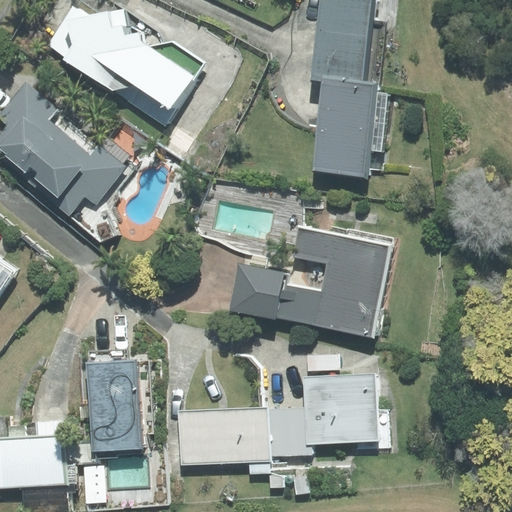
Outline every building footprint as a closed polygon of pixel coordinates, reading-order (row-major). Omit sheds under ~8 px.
[(381,0),(329,0),(319,80),(332,82),(320,171),(373,178),(385,83),(371,81),(381,0)] [(51,45),(168,126),(201,78),(148,41),(148,33),(133,35),(129,9),(93,17),(78,7),(51,45)] [(0,138),(0,158),(75,217),(90,198),(101,206),(132,167),(104,144),(96,153),(55,120),(63,109),(29,82),(1,118),(11,126),(0,138)] [(237,311),(380,339),(399,245),(304,226),(297,258),(331,265),(326,292),(291,285),(294,273),(247,264),(237,311)] [(144,361),(93,363),(98,452),(149,450),(144,361)] [(308,406),(182,411),(184,466),(276,462),(276,457),(316,455),(315,445),(384,442),(381,373),(307,377),(308,406)] [(0,438),(0,489),(75,485),(72,434),(69,434),(69,420),(42,422),(42,436),(0,438)] [(109,465),(88,466),(89,502),(110,501),(109,465)]
